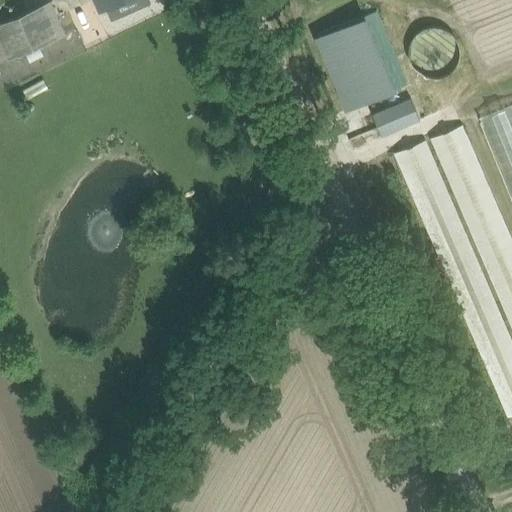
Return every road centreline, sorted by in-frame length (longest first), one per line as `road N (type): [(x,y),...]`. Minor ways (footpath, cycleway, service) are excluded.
road 1 (track): [(248,0),(469,511)]
road 2 (track): [(131,511),(326,181)]
